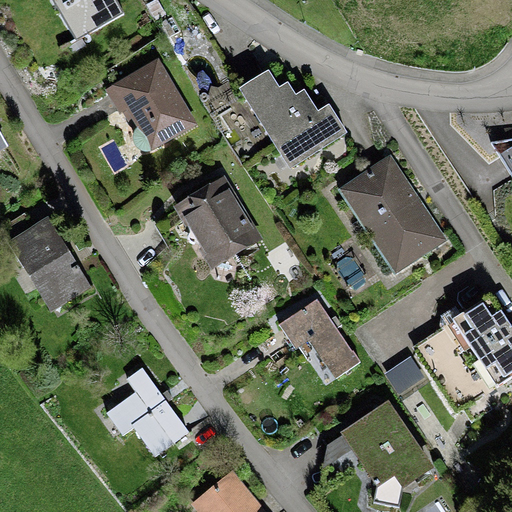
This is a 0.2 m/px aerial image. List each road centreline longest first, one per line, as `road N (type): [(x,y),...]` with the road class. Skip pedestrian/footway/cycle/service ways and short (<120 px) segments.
road 1 (residential): [(308,511),(131,284),(0,77)]
road 2 (residential): [(511,283),(429,172),(380,88)]
road 3 (residential): [(223,0),(380,88)]
road 4 (residential): [(380,88),(452,95),(511,87)]
